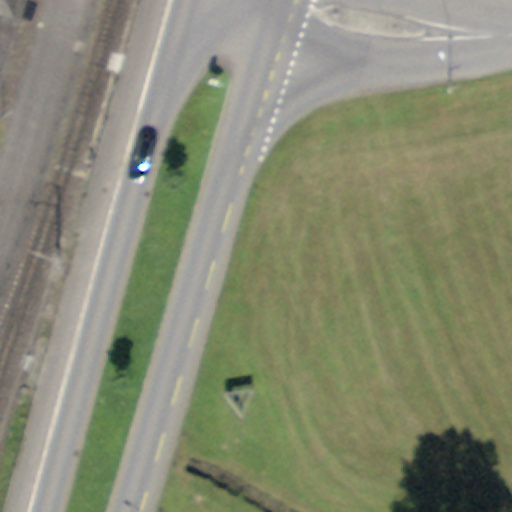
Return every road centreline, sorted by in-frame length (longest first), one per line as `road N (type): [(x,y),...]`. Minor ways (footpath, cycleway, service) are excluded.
road 1 (secondary): [(128,511),(284,3)]
road 2 (secondary): [(190,0),(46,511)]
road 3 (unclassified): [(284,3),(384,25),(511,32)]
